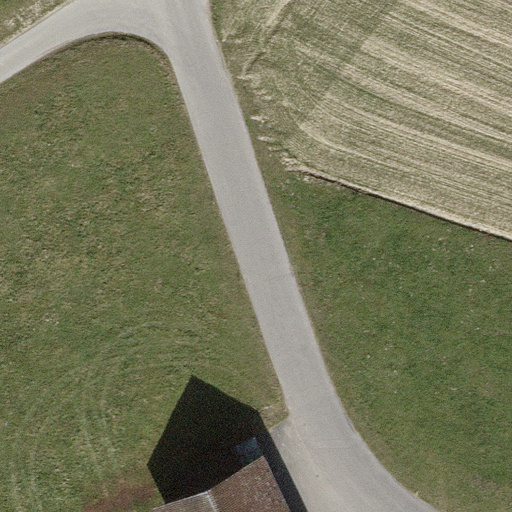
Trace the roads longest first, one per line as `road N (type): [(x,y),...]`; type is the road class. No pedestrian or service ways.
road 1 (unclassified): [(182,0),(318,412),(346,465),(393,511)]
road 2 (track): [(110,0),(0,68)]
